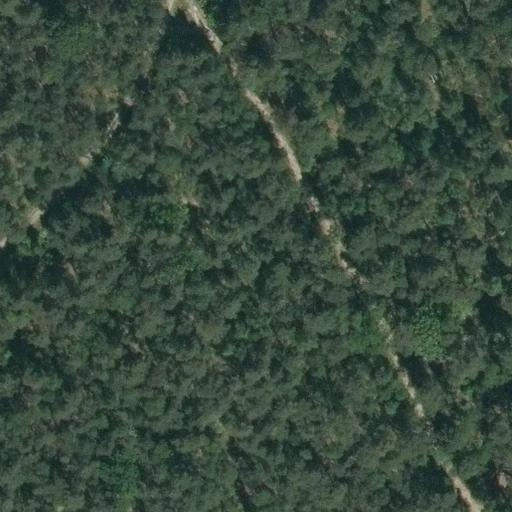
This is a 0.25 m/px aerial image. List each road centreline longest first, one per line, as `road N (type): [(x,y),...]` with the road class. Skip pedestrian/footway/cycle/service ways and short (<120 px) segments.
road 1 (track): [(188,0),(334,239),(474,511)]
road 2 (track): [(168,0),(132,96),(93,154),(0,249)]
